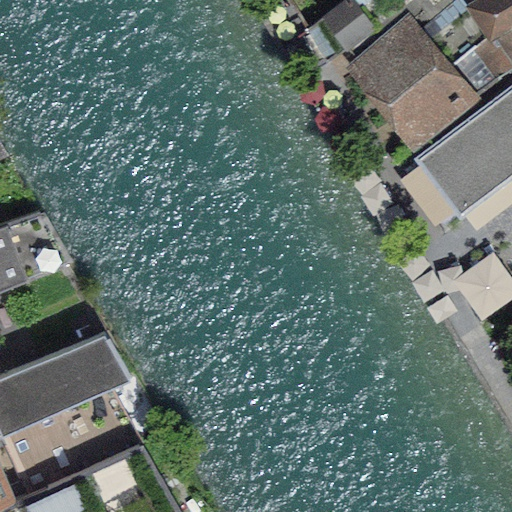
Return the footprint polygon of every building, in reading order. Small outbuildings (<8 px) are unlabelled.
[(511,0),(343,0),(308,27),(329,61),(356,41),(367,55),(405,23),(444,71),(478,46),(500,74),(511,65),(511,0)] [(359,60),(419,137),(466,98),(444,71),(405,23),(367,55),(359,60)] [(511,92),(425,158),(462,207),(511,169),(511,92)] [(0,225),(0,287),(64,261),(69,259),(40,209),(0,225)] [(0,336),(52,316),(50,312),(80,300),(64,261),(0,287),(0,336)] [(0,374),(0,432),(108,386),(131,376),(105,330),(0,374)] [(0,432),(0,503),(14,497),(139,440),(108,386),(0,432)] [(14,497),(0,503),(0,511),(180,511),(139,440),(14,497)]
